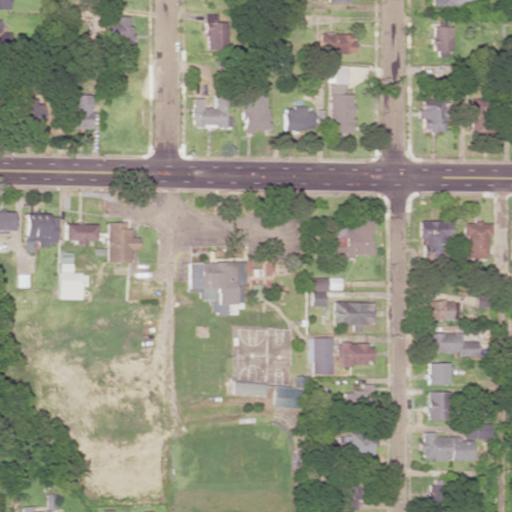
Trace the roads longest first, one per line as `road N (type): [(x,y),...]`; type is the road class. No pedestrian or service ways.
road 1 (secondary): [(511,178),(0,170)]
road 2 (residential): [(391,0),(395,511)]
road 3 (residential): [(166,0),(166,174)]
